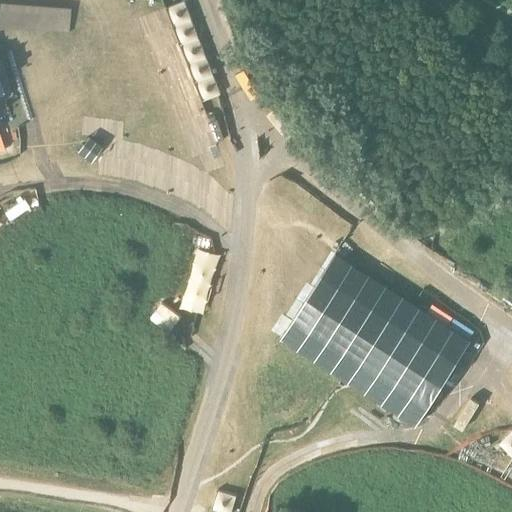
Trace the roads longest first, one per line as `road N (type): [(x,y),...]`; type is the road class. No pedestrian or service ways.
road 1 (unknown): [(198,511),(251,333),(265,206),(304,155),(303,139)]
road 2 (unknown): [(264,221),(318,234),(511,393)]
road 3 (unknown): [(219,0),(238,61),(303,139)]
road 4 (track): [(0,484),(155,511)]
